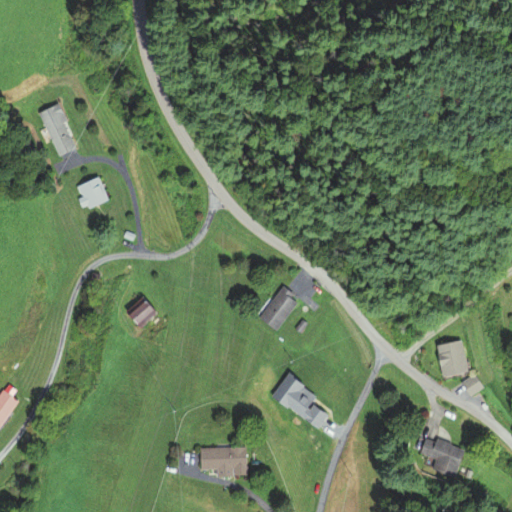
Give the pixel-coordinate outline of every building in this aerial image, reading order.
[(37,113),(57,156),(76,148),(56,105),(37,113)] [(106,203),(101,179),(75,184),(80,209),(106,203)] [(280,287),(255,318),(273,332),(298,302),(280,287)] [(162,322),(140,300),(124,317),(145,338),(162,322)] [(461,341),(433,346),(437,377),(465,373),(461,341)] [(468,396),(479,387),(470,376),(459,384),(468,396)] [(0,420),(13,403),(0,394),(0,420)] [(463,452),(419,436),(413,453),(434,461),(430,470),(453,479),(463,452)] [(196,448),(196,470),(230,469),(230,476),(243,476),(242,447),(196,448)]
